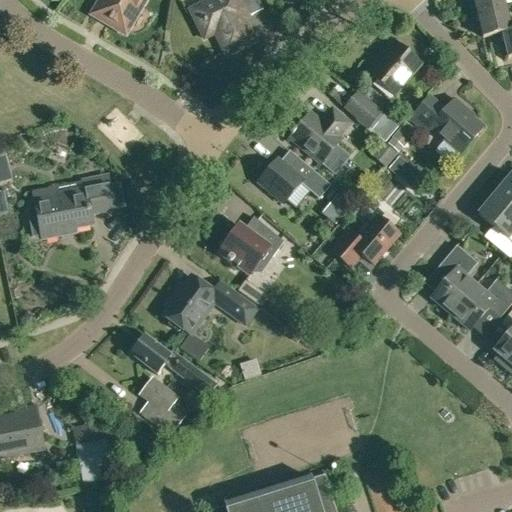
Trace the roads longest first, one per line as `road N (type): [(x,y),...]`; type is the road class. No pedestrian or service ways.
road 1 (residential): [(511,406),(386,292),(511,134)]
road 2 (residential): [(0,379),(57,357),(115,309),(217,145)]
road 3 (residential): [(5,0),(55,43),(217,145)]
road 4 (residential): [(217,145),(265,82),(371,0)]
road 5 (residential): [(511,112),(408,0)]
